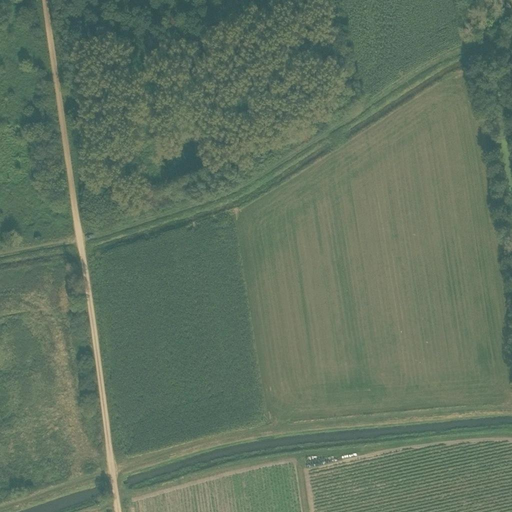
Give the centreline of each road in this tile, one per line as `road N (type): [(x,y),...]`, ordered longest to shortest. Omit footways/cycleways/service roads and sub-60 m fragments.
road 1 (track): [(80,243),(235,193),(448,52),(511,33)]
road 2 (track): [(112,470),(218,440),(511,411)]
road 3 (track): [(46,0),(80,243)]
road 4 (track): [(80,243),(112,470)]
